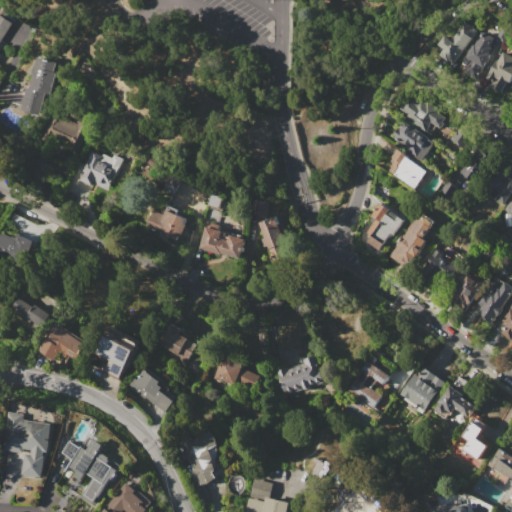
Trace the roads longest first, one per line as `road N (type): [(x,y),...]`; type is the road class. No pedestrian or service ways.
road 1 (residential): [(323,252),(303,289),(265,292),(109,241),(0,187)]
road 2 (residential): [(463,0),(392,60),(372,106),(358,188),(323,252)]
road 3 (secondary): [(188,511),(154,447),(119,409),(42,378),(0,373)]
road 4 (residential): [(511,377),(323,252)]
road 5 (residential): [(511,134),(392,60)]
